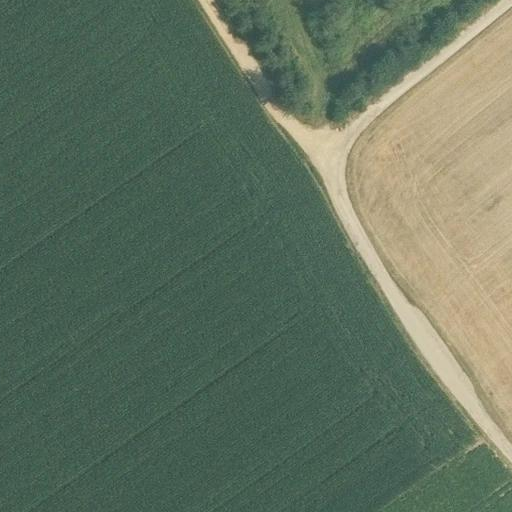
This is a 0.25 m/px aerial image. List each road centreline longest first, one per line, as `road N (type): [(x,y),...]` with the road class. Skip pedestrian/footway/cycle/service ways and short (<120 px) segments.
road 1 (track): [(511,4),(316,158),(432,362),(511,454)]
road 2 (track): [(316,158),(206,0)]
